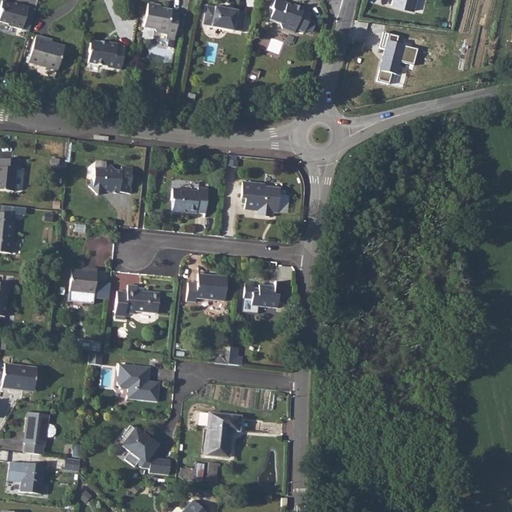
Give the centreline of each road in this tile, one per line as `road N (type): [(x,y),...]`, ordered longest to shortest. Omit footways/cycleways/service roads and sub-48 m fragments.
road 1 (unclassified): [(296,136),(148,136),(0,114)]
road 2 (residential): [(310,256),(152,241),(130,253)]
road 3 (tertiary): [(340,133),(511,89)]
road 4 (tertiary): [(302,511),(303,383)]
road 5 (tertiary): [(303,383),(310,256)]
road 6 (residential): [(303,383),(206,373),(184,389)]
